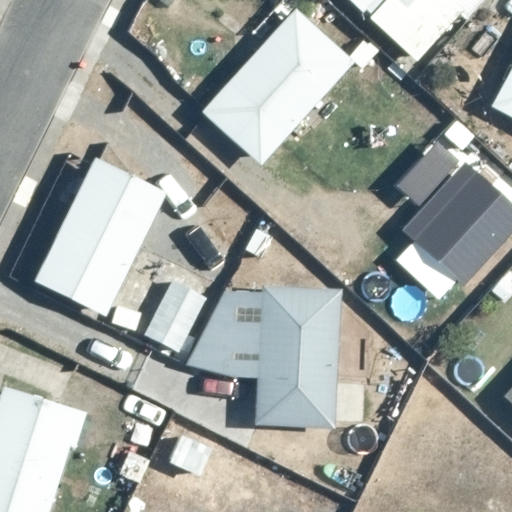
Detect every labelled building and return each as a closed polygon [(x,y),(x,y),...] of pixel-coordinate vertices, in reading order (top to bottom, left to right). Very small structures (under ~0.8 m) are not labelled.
[(341,0),(410,62),(452,14),(458,20),(476,0),(341,0)] [(346,62),(288,9),(195,112),(252,165),(346,62)] [(511,55),(485,106),(511,121),(511,172),(510,175),(511,177),(511,55)] [(380,124),(394,110),(407,123),(424,105),(403,84),(389,97),(355,63),(337,82),(380,124)] [(156,197),(84,161),(24,283),(96,318),(156,197)] [(198,294),(160,278),(135,338),(173,354),(198,294)] [(326,429),(333,289),(253,284),(252,293),(211,291),(180,373),(250,377),(247,425),(326,429)] [(511,374),(493,395),(511,411),(511,374)] [(42,511),(76,414),(0,387),(0,511),(42,511)]
